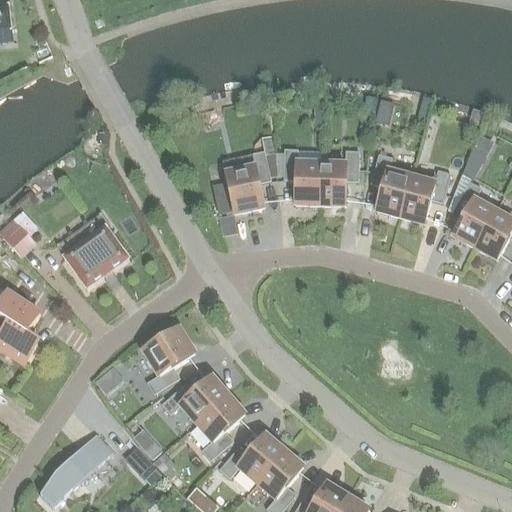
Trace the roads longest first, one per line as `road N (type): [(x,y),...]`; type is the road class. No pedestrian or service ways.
road 1 (residential): [(209,276),(257,347),(374,449),(511,505)]
road 2 (residential): [(209,276),(320,259),(462,298),(511,349)]
road 3 (residential): [(0,506),(100,348),(209,276)]
road 4 (residential): [(67,0),(79,48),(209,276)]
